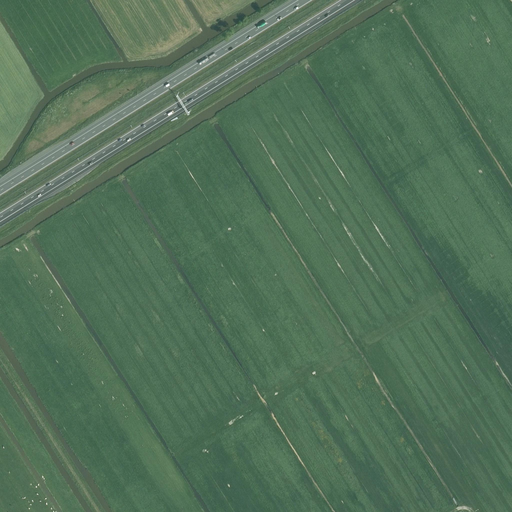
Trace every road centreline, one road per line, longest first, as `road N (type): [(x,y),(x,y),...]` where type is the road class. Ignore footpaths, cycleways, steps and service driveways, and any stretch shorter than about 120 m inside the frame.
road 1 (motorway): [(0,220),(352,0)]
road 2 (motorway): [(305,0),(0,191)]
road 3 (track): [(98,511),(0,356)]
